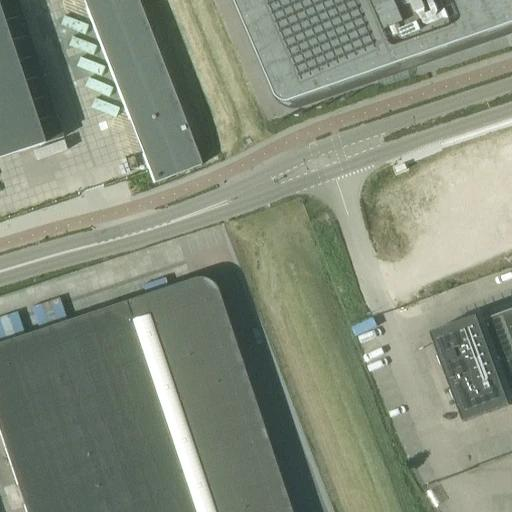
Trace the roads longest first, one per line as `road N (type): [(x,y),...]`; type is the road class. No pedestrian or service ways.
road 1 (unclassified): [(435,451),(333,173)]
road 2 (secondary): [(0,269),(194,212)]
road 3 (secondary): [(511,84),(325,151)]
road 4 (secondary): [(333,173),(511,110)]
road 5 (secondary): [(194,212),(231,211),(333,173)]
road 6 (secondary): [(325,151),(194,212)]
